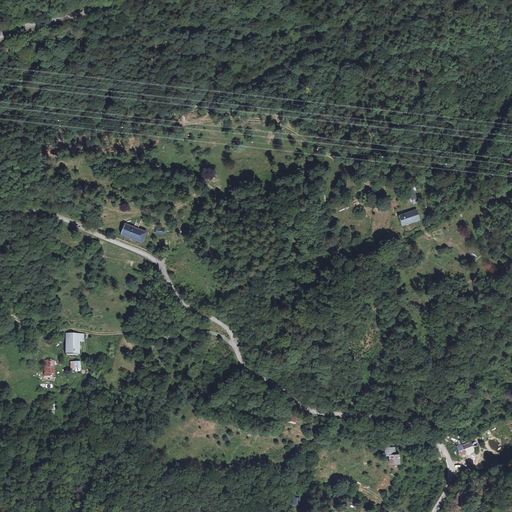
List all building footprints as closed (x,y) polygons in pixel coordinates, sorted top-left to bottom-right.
[(401,214),(405,225),(413,222),(421,219),(417,209),(401,214)] [(144,233),(124,224),(118,235),(139,244),(144,233)] [(155,232),(152,237),(159,240),(162,234),(155,232)] [(80,334),(67,334),(66,356),(78,356),(79,342),(80,334)] [(45,365),(44,380),(54,379),(56,362),(45,361),(45,365)] [(80,362),(71,362),(70,364),(71,368),(71,371),(74,371),(74,370),(80,370),(80,362)] [(460,455),(472,452),(469,441),(457,445),(460,455)] [(389,445),(389,463),(395,463),(400,462),(399,450),(394,450),(394,445),(389,445)]
